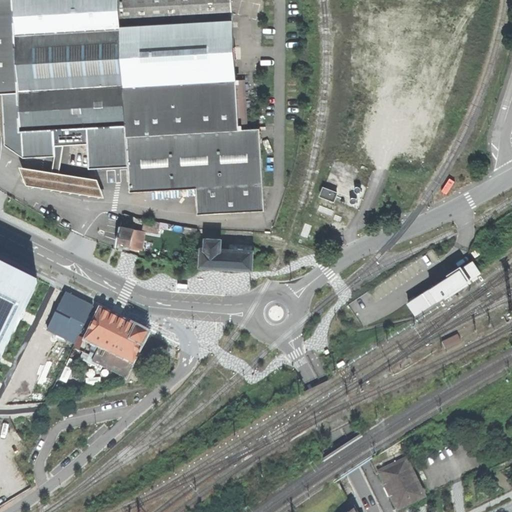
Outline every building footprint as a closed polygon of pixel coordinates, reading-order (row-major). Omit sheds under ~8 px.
[(198,214),(265,209),(261,126),(240,128),(238,77),(237,77),(231,0),(0,0),(0,92),(2,93),(5,144),(24,157),(46,156),(55,145),(54,128),(88,126),(90,166),(115,165),(115,160),(129,159),(129,163),(130,191),(197,187),(198,214)] [(97,177),(18,164),(25,183),(104,196),(97,177)] [(320,194),(334,199),(337,192),(324,187),(320,194)] [(159,233),(160,223),(145,220),(143,230),(159,233)] [(181,232),(195,235),(196,227),(182,225),(181,232)] [(131,247),(134,229),(120,226),(117,244),(131,247)] [(217,266),(252,268),(253,250),(252,250),(253,245),(231,244),(230,248),(221,248),(222,238),(207,238),(206,247),(202,247),(201,265),(217,266)] [(0,387),(4,389),(50,285),(0,259),(0,387)] [(466,283),(480,273),(472,260),(406,303),(415,316),(456,289),(460,295),(469,289),(466,283)] [(77,343),(94,307),(66,293),(48,328),(77,343)] [(95,362),(126,377),(148,334),(120,320),(100,310),(85,339),(100,346),(96,354),(91,352),(86,361),(93,365),(95,362)] [(445,349),(461,341),(458,335),(442,342),(445,349)] [(325,357),(331,354),(328,348),(322,351),(325,357)] [(396,510),(424,497),(406,461),(379,474),(383,481),(382,482),(387,491),(396,510)]
